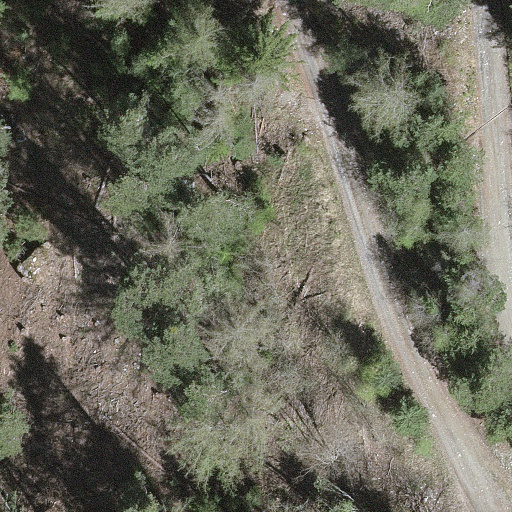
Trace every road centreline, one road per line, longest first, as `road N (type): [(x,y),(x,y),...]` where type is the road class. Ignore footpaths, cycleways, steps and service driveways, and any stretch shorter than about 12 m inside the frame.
road 1 (track): [(492,511),(450,464),(336,113),(290,0)]
road 2 (track): [(489,0),(498,244),(511,310)]
